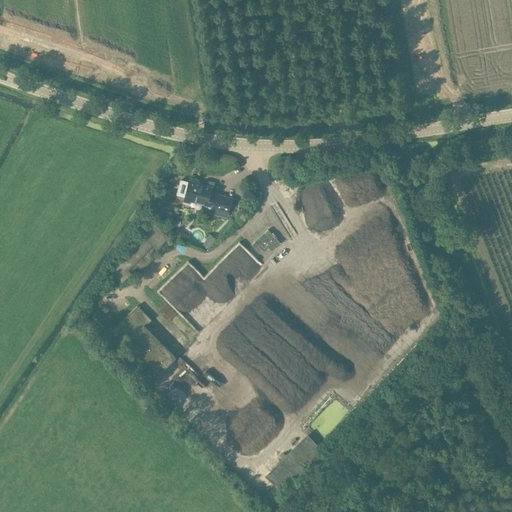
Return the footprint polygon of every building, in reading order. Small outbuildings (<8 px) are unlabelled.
[(201,183),(190,181),(185,197),(192,199),(191,201),(208,205),(207,207),(229,213),(233,199),(211,193),(213,188),(200,185),(201,183)] [(132,273),(131,273),(138,266),(142,270),(153,259),(149,255),(156,248),(157,249),(169,237),(151,219),(139,231),(144,236),(119,260),(118,260),(109,270),(122,283),(132,273)] [(268,229),(251,245),(259,254),(268,246),(272,250),(280,242),(268,229)] [(210,234),(203,244),(210,249),(216,239),(210,234)] [(189,260),(158,292),(199,331),(207,322),(190,306),(192,304),(182,295),(189,287),(192,290),(200,282),(195,277),(201,271),(189,260)] [(124,345),(127,341),(159,374),(176,357),(145,326),(152,320),(138,305),(111,332),(124,345)] [(275,486),(273,488),(267,494),(275,501),(325,453),(307,433),(264,475),(275,486)]
